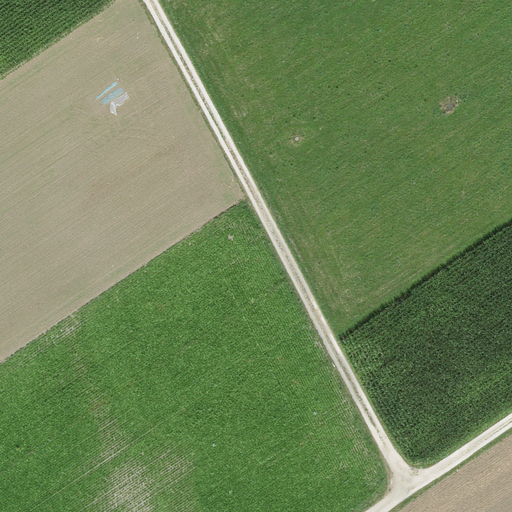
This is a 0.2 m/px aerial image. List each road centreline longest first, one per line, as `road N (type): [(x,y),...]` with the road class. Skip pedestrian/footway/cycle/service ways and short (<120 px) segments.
road 1 (track): [(150,0),(405,485)]
road 2 (track): [(365,511),(511,414)]
